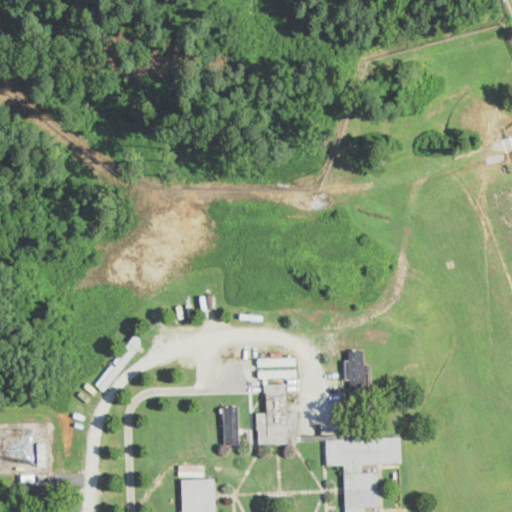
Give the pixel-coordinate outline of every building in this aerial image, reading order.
[(364,134),(356,137),(348,115),(356,112),(364,134)] [(365,336),(384,341),(386,331),(368,326),(365,336)] [(141,345),(106,390),(96,382),(111,362),(115,365),(117,363),(113,359),(139,327),(141,345)] [(363,350),(364,365),(369,364),(369,372),(365,372),(365,388),(350,389),(350,379),(345,379),(345,361),(345,360),(349,360),(348,350),(363,350)] [(296,363),(258,365),(258,358),(296,356),(296,363)] [(267,377),(259,377),(258,370),(296,368),(297,375),(267,377)] [(286,383),(287,393),(288,412),(298,411),(299,428),(297,428),(298,442),(293,442),(278,443),(262,444),(260,444),(259,438),(258,413),(267,412),(266,392),(265,392),(265,385),(286,383)] [(240,444),(225,444),(224,407),(239,406),(240,444)] [(401,464),(380,464),(379,465),(362,465),(363,474),(378,473),(379,506),(364,506),(364,511),(346,511),(346,493),(346,488),(345,464),(328,465),(327,440),(400,437),(402,464),(401,464)] [(216,498),(216,511),(183,511),(182,480),(215,478),(215,493),(216,498)]
